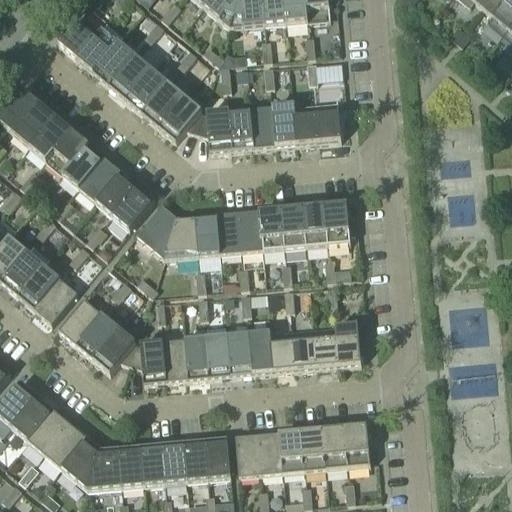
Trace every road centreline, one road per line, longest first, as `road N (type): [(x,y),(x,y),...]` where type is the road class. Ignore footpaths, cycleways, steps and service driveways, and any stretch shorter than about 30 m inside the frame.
road 1 (residential): [(409,388),(114,412),(0,315)]
road 2 (residential): [(387,170),(202,187),(9,34)]
road 3 (residential): [(409,388),(387,170)]
road 4 (residential): [(387,170),(373,0)]
road 5 (residential): [(419,511),(409,388)]
